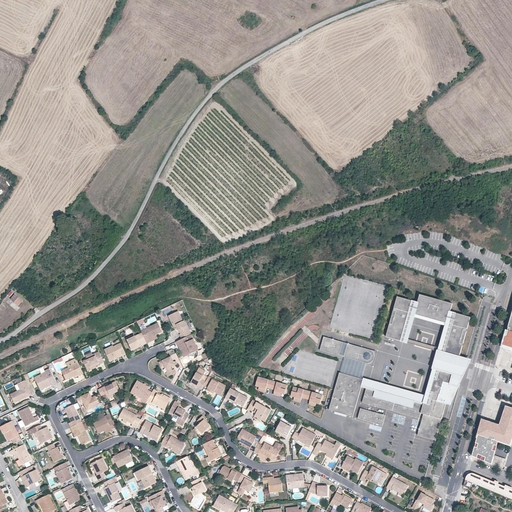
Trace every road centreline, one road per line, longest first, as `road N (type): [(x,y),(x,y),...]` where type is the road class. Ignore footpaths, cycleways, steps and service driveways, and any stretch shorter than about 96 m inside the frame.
road 1 (track): [(0,341),(109,258),(178,137),(227,77),(324,21),(381,0)]
road 2 (residential): [(129,364),(213,413),(248,464),(314,467),(395,511)]
road 3 (residential): [(508,294),(450,497)]
road 4 (residential): [(464,463),(508,294)]
road 5 (residential): [(185,511),(156,459),(134,442),(74,459)]
road 6 (residential): [(74,459),(52,401),(129,364)]
